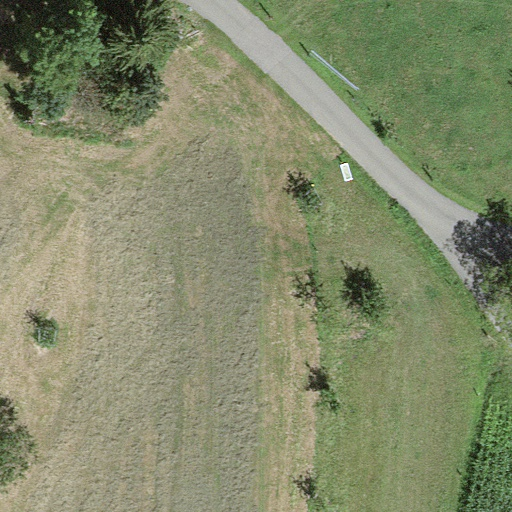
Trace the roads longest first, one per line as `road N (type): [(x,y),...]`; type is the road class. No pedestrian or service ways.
road 1 (unclassified): [(511,242),(434,226),(209,0)]
road 2 (track): [(511,329),(434,226)]
